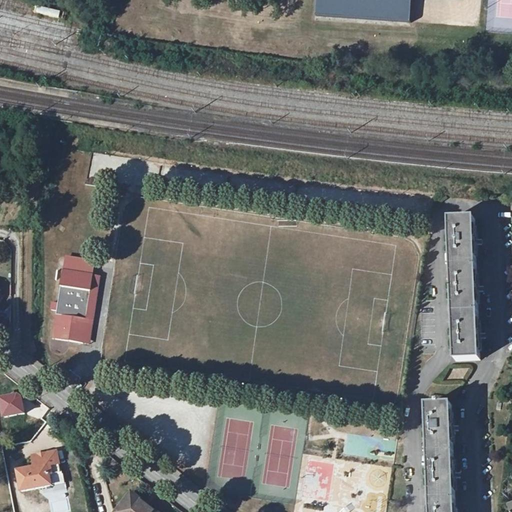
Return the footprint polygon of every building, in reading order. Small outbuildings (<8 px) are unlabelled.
[(316,0),(316,16),(408,24),(409,0),(316,0)] [(90,181),(90,186),(104,188),(105,182),(91,180),(90,181)] [(451,221),(456,361),(481,361),(475,220),(451,221)] [(83,344),(94,276),(64,271),(59,304),(53,304),(51,311),(58,312),(53,339),(83,344)] [(100,277),(94,276),(83,344),(90,345),(100,277)] [(428,407),(431,511),(456,511),(452,406),(428,407)] [(19,472),(22,492),(52,486),(49,466),(19,472)] [(133,495),(130,499),(145,511),(148,507),(133,495)] [(145,511),(130,499),(119,511),(154,511),(148,507),(145,511)]
